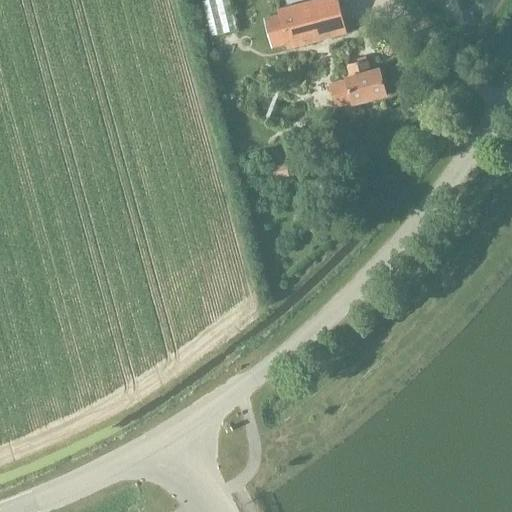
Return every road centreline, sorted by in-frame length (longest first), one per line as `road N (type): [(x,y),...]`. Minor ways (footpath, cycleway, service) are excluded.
road 1 (unclassified): [(168,435),(283,355),(371,272),(511,90)]
road 2 (unclassified): [(9,511),(168,435)]
